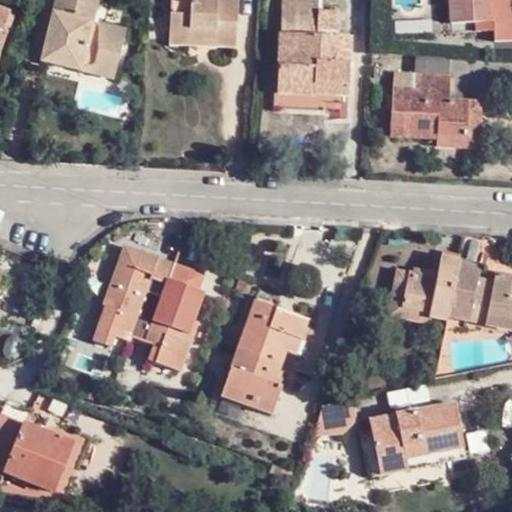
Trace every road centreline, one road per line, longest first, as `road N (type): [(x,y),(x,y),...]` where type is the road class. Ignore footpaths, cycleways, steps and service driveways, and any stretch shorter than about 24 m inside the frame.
road 1 (residential): [(0,182),(511,208)]
road 2 (unknown): [(348,424),(338,451),(313,466),(55,388)]
road 3 (unknown): [(55,388),(121,188)]
